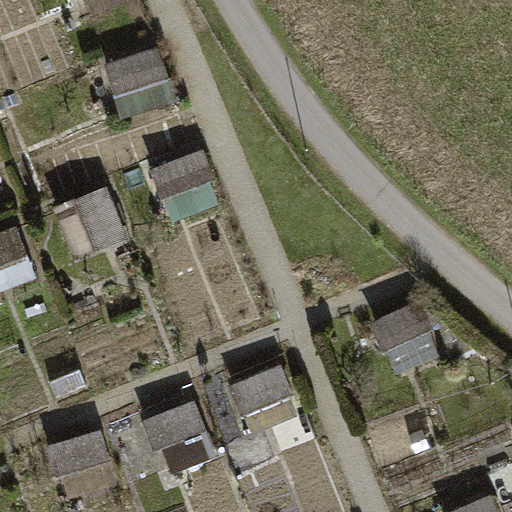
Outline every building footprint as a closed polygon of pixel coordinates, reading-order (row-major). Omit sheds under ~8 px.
[(115,52),(125,110),(178,100),(168,43),(115,52)] [(174,218),(229,200),(209,141),(155,158),(174,218)] [(82,256),(135,238),(116,183),(63,201),(82,256)] [(25,221),(0,228),(0,290),(44,276),(25,221)] [(291,362),(244,375),(258,426),(305,413),(291,362)] [(173,472),(223,451),(200,394),(149,415),(173,472)] [(107,425),(55,441),(72,496),(124,480),(107,425)] [(454,502),(455,511),(504,511),(501,493),(454,502)]
